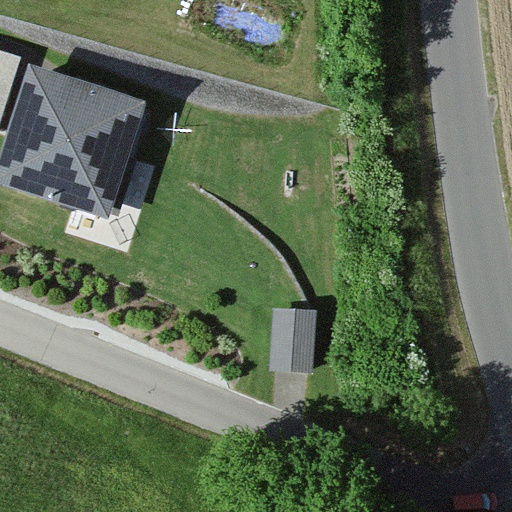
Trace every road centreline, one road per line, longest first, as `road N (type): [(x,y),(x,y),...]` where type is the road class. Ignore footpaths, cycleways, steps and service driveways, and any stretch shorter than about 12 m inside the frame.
road 1 (residential): [(475,511),(0,323)]
road 2 (unclassified): [(452,0),(463,129),(511,348)]
